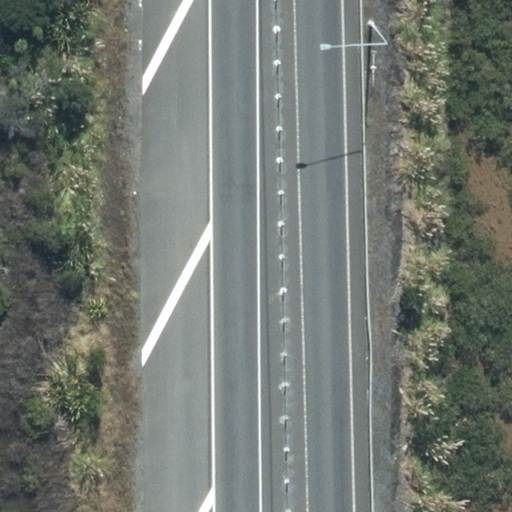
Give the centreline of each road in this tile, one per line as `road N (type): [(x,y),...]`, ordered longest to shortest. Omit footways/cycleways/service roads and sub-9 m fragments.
road 1 (primary): [(319,0),(327,511)]
road 2 (primary): [(235,511),(229,0)]
